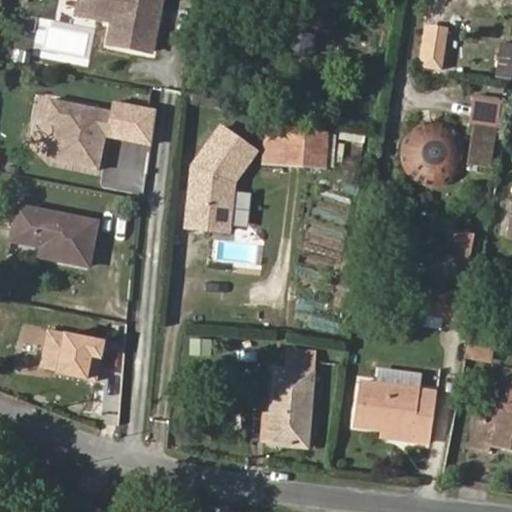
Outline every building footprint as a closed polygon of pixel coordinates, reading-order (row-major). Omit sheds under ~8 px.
[(152,57),(162,0),(73,0),(70,18),(104,24),(100,47),(152,57)] [(511,80),(511,79),(511,44),(502,43),(498,78),(511,80)] [(106,139),(111,112),(46,99),(41,126),(52,128),(45,162),(96,172),(103,138),(106,139)] [(489,167),(497,106),(476,104),(468,164),(489,167)] [(233,181),(255,151),(222,126),(193,166),(190,190),(193,194),(193,200),(189,199),(186,227),(228,231),(233,181)] [(282,164),(284,132),(267,130),(264,163),(282,164)] [(324,167),(327,135),(284,132),(282,164),(324,167)] [(441,155),(442,153),(441,151),(440,149),(439,147),(437,146),(435,145),(433,145),(431,145),(429,146),(427,147),(425,149),(425,151),(424,153),(424,155),(425,157),(426,159),(428,160),(430,162),(432,162),(434,162),(436,162),(438,161),(440,159),(441,157),(441,155)] [(89,267),(98,222),(17,206),(11,241),(42,247),(40,257),(89,267)] [(465,272),(472,234),(451,230),(444,268),(465,272)] [(472,320),(476,295),(432,287),(427,313),(472,321),(472,320)] [(221,324),(223,310),(195,307),(194,321),(221,324)] [(496,347),(500,325),(472,320),(472,321),(465,355),(489,359),(491,346),(496,347)] [(189,340),(187,355),(207,357),(209,342),(189,340)] [(307,446),(314,352),(289,350),(287,369),(274,368),(268,443),(307,446)] [(511,383),(511,368),(504,367),(501,382),(511,383)] [(430,442),(437,393),(417,390),(419,376),(378,371),(377,384),(359,382),(353,425),(384,429),(412,433),(411,440),(430,442)] [(511,450),(511,383),(501,382),(494,422),(478,419),(473,448),(489,452),(490,447),(511,450)] [(411,440),(412,433),(384,429),(383,436),(411,440)]
